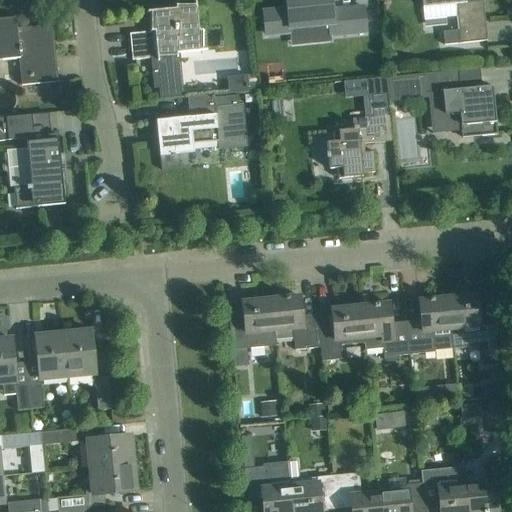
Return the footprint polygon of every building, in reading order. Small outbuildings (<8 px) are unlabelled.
[(365,33),(365,28),(363,8),(332,11),(330,0),(286,0),(289,24),(327,20),(329,37),(365,33)] [(444,45),(459,44),(487,41),(483,1),(466,3),(465,0),(421,0),(423,9),(456,6),(458,31),(443,32),(444,45)] [(131,61),(157,59),(158,64),(178,62),(177,54),(207,51),(205,31),(199,32),(196,1),(195,1),(195,7),(177,8),(177,4),(176,4),(176,9),(146,12),(146,13),(153,13),(153,31),(149,31),(149,32),(128,34),(128,36),(130,36),(132,60),(131,60),(131,61)] [(21,86),(38,84),(58,82),(56,58),(50,59),(47,27),(52,27),(52,26),(16,29),(15,19),(0,20),(0,60),(18,59),(21,86)] [(496,134),(492,88),(460,91),(458,71),(411,76),(413,97),(437,94),(439,116),(447,115),(449,132),(464,130),(464,138),(496,134)] [(257,76),(248,77),(249,91),(258,91),(257,76)] [(357,80),(359,94),(383,91),(382,78),(357,80)] [(189,118),(156,121),(159,156),(193,153),(192,144),(218,141),(219,150),(233,149),(247,147),(246,139),(243,104),(215,107),(214,96),(187,98),(189,118)] [(335,143),(326,144),(328,159),(330,170),(337,169),(338,180),(362,177),(362,174),(375,173),(373,153),(361,154),(360,146),(360,145),(386,143),(392,142),(389,116),(389,107),(367,109),(368,118),(353,120),(354,130),(333,132),(335,143)] [(0,141),(34,138),(31,115),(0,118),(0,141)] [(15,209),(64,205),(58,140),(27,143),(31,187),(13,188),(15,209)] [(447,298),(451,335),(452,350),(462,349),(461,330),(478,328),(478,332),(495,331),(493,304),(477,306),(476,295),(447,298)] [(299,297),(270,300),(274,341),(292,339),(293,351),(319,349),(317,322),(302,324),(299,297)] [(451,335),(447,298),(419,301),(422,328),(406,330),(408,355),(434,353),(432,333),(448,331),(449,335),(451,335)] [(274,341),(270,300),(242,303),(243,313),(228,315),(231,341),(231,349),(246,347),(250,349),(262,348),(265,346),(275,345),(274,341)] [(388,304),(360,307),(363,345),(364,349),(382,348),(383,358),(408,355),(406,330),(391,331),(388,304)] [(332,321),(317,322),(319,349),(335,347),(335,343),(353,341),(353,345),(363,345),(360,307),(331,310),(332,321)] [(89,335),(63,338),(67,377),(95,375),(91,332),(89,332),(89,335)] [(67,377),(63,338),(37,340),(36,337),(35,337),(40,380),(67,377)] [(10,343),(0,343),(0,384),(15,383),(11,340),(10,340),(10,343)] [(107,378),(94,379),(97,411),(110,410),(107,378)] [(482,384),(483,397),(500,395),(498,382),(482,384)] [(28,386),(30,409),(43,407),(40,385),(28,386)] [(400,396),(402,407),(412,405),(411,395),(400,396)] [(259,402),(261,417),(278,416),(277,401),(259,402)] [(308,405),(309,416),(326,414),(325,403),(308,405)] [(461,405),(463,421),(482,419),(481,403),(461,405)] [(309,417),(310,431),(327,430),(326,416),(309,417)] [(47,433),(48,445),(80,442),(79,430),(47,433)] [(3,449),(34,446),(33,434),(1,437),(3,449)] [(89,468),(129,464),(127,438),(130,438),(130,436),(86,441),(89,468)] [(243,460),(253,460),(251,437),(241,438),(243,460)] [(465,478),(468,511),(497,511),(495,487),(510,485),(508,459),(481,462),(483,482),(468,483),(467,478),(465,478)] [(291,511),(288,481),(287,481),(285,460),(262,463),(262,467),(244,469),(246,495),(261,494),(263,511),(291,511)] [(287,464),(288,481),(299,479),(297,463),(287,464)] [(129,464),(89,468),(91,488),(87,489),(81,497),(55,500),(57,511),(88,509),(104,507),(103,495),(135,492),(135,490),(132,491),(129,464)] [(468,511),(465,478),(464,466),(420,470),(421,483),(423,494),(438,492),(440,511),(468,511)] [(358,474),(332,476),(335,503),(351,501),(351,511),(380,511),(378,487),(377,488),(377,493),(360,494),(358,474)] [(335,503),(332,476),(316,478),(316,483),(298,485),(298,480),(288,481),(291,511),(321,511),(320,504),(335,503)] [(388,486),(378,487),(380,511),(409,511),(408,495),(423,494),(421,483),(405,484),(406,490),(388,491),(388,486)] [(47,500),(38,501),(39,511),(47,511),(47,501),(47,500)] [(7,511),(39,511),(38,501),(7,504),(7,511)]
